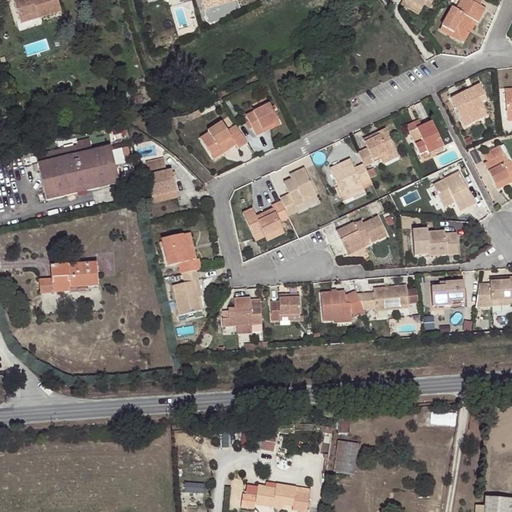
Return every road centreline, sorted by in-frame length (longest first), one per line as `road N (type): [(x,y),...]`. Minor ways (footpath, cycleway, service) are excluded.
road 1 (residential): [(497,59),(220,190),(233,266),(246,281),(363,274)]
road 2 (secondary): [(464,381),(0,417)]
road 3 (residential): [(464,381),(447,511)]
